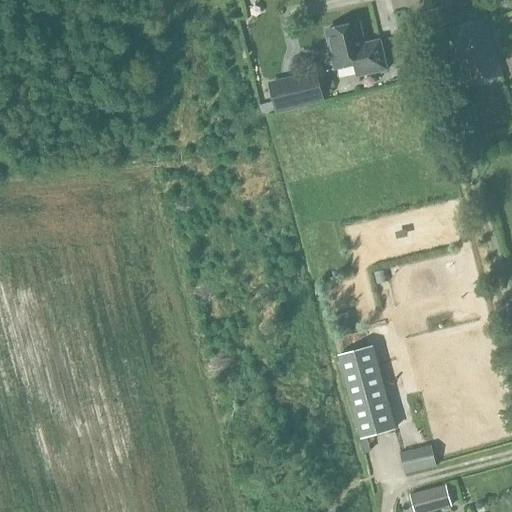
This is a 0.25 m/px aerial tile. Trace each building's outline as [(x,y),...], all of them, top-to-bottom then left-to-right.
[(437,27),(451,23),(445,5),(431,10),(437,27)] [(468,85),(500,74),(482,21),(450,31),(468,85)] [(363,44),(359,23),(327,30),(336,69),(355,65),(358,77),(388,70),(381,40),(363,44)] [(495,50),(511,45),(511,26),(490,33),(495,50)] [(414,64),(411,76),(422,78),(424,67),(414,64)] [(287,107),(333,96),(328,76),(282,87),(287,107)] [(360,434),(392,425),(370,348),(338,357),(360,434)] [(361,478),(379,475),(375,446),(357,448),(361,478)] [(406,471),(435,463),(431,446),(401,453),(406,471)] [(414,511),(424,511),(451,505),(446,487),(410,496),(414,511)]
